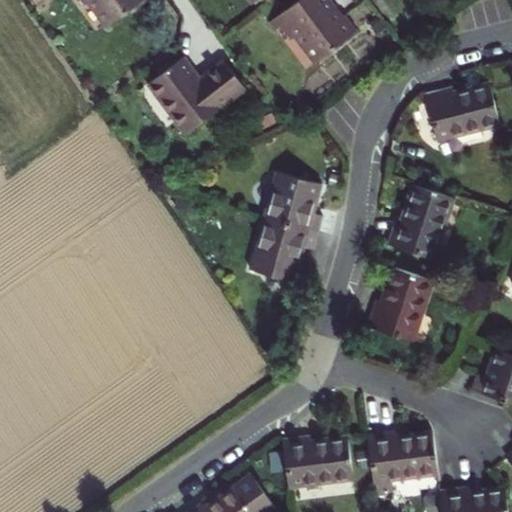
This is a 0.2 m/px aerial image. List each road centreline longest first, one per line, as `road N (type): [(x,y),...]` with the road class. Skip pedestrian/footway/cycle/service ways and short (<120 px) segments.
road 1 (residential): [(511,31),(426,58),(382,99),(364,142),(346,255),(315,360)]
road 2 (residential): [(315,360),(297,388),(131,511)]
road 3 (residential): [(315,360),(434,400),(475,431)]
